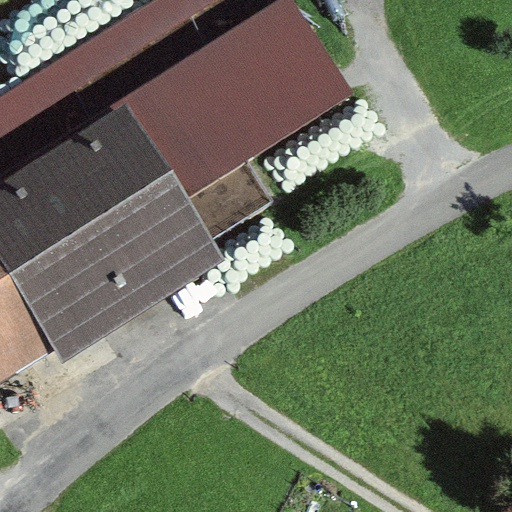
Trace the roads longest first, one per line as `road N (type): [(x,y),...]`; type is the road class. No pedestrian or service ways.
road 1 (unclassified): [(15,511),(196,361),(359,244),(511,173)]
road 2 (track): [(196,361),(416,511)]
